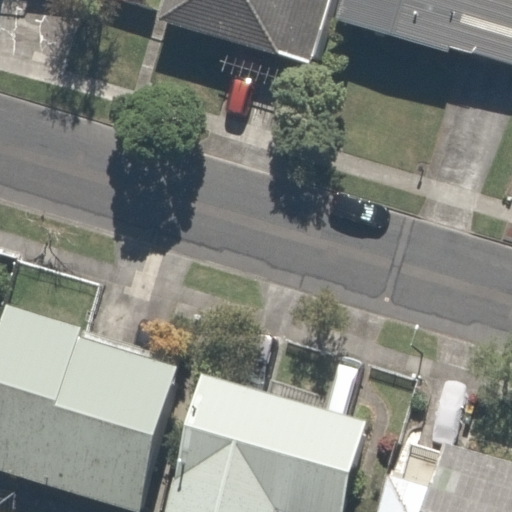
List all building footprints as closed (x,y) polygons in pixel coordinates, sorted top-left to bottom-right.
[(157,0),(150,17),(302,77),(332,0),(157,0)] [(511,0),(351,0),(345,36),(511,69),(511,0)] [(188,352),(7,314),(0,345),(0,464),(157,498),(188,352)] [(354,511),(380,426),(199,380),(160,511),(354,511)] [(511,511),(511,464),(392,431),(369,511),(511,511)]
